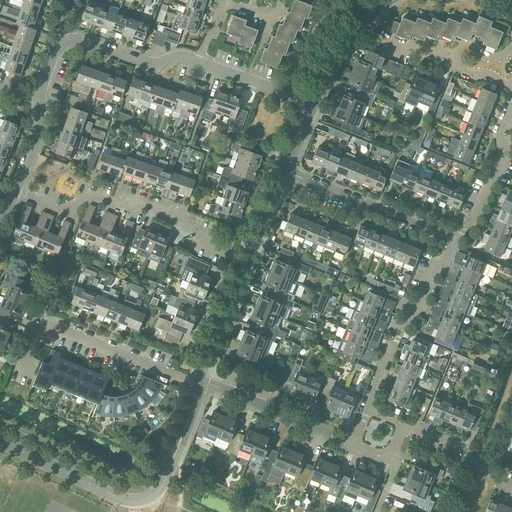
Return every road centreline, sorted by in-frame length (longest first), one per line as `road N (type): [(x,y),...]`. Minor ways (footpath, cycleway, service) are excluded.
road 1 (tertiary): [(200,386),(166,475),(154,495),(135,502),(0,441)]
road 2 (residential): [(250,258),(200,240),(177,214),(132,198),(121,204),(92,192),(67,210),(13,189)]
road 3 (residential): [(200,386),(35,321),(23,357)]
road 4 (residential): [(365,410),(401,323),(454,239)]
road 5 (residential): [(431,230),(285,169)]
road 6 (residential): [(61,47),(79,41),(136,63),(179,56),(200,64)]
road 7 (residential): [(335,436),(203,379)]
road 8 (tertiary): [(250,258),(203,379)]
road 9 (residential): [(454,239),(471,226),(502,156),(503,125)]
road 10 (residential): [(200,64),(313,106)]
